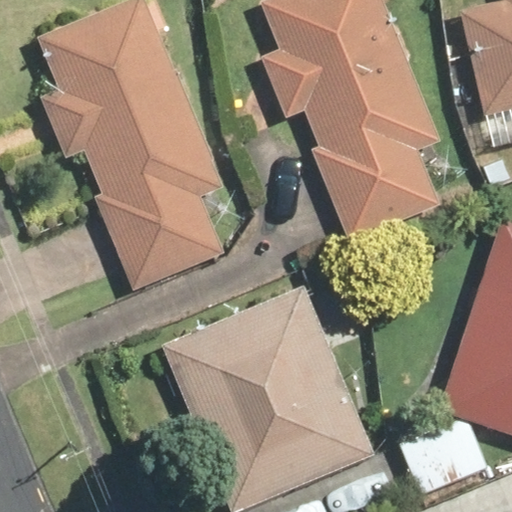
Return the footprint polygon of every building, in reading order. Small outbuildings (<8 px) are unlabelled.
[(96,187),(83,193),(126,291),(221,249),(198,197),(220,188),(137,0),(131,0),(38,41),(62,94),(43,102),(68,159),(81,154),(96,187)] [(374,0),(277,0),(266,5),(285,50),(261,60),(286,118),(302,111),(317,146),(304,152),(344,246),(442,205),(421,153),(437,146),(374,0)] [(511,0),(503,0),(505,3),(458,14),(483,115),(511,108),(511,0)] [(511,229),(493,223),(434,408),(511,431),(511,229)] [(302,286),(162,349),(236,511),(376,448),(302,286)] [(461,421),(396,440),(414,498),(479,478),(461,421)]
